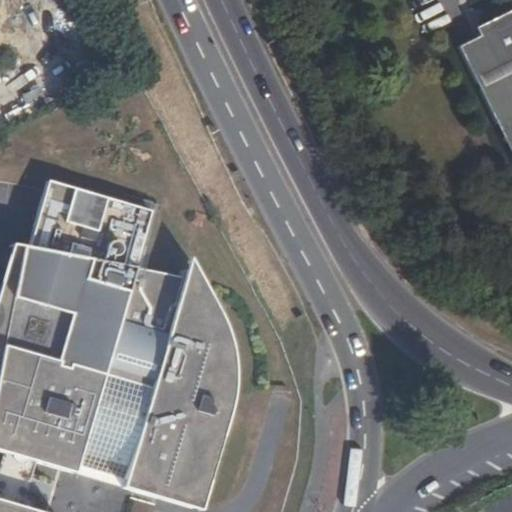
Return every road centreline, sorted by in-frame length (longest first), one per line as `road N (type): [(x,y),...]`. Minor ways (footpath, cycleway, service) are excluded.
road 1 (secondary): [(175,0),(357,363),(369,428),(355,511)]
road 2 (secondary): [(511,384),(437,345),(392,310),(351,261),(226,0)]
road 3 (secondary): [(511,434),(437,467),(383,511)]
